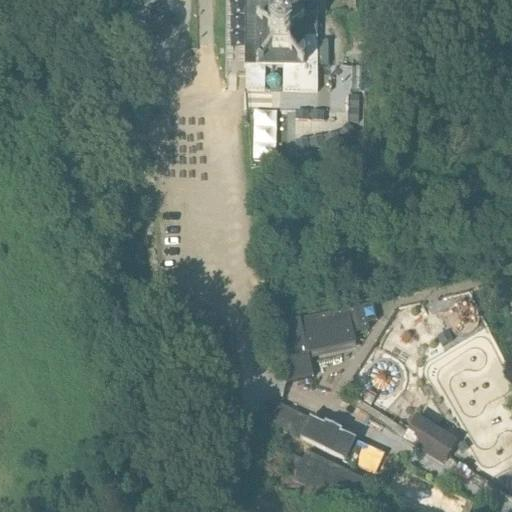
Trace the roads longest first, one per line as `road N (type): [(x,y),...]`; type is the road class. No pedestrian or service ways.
road 1 (unclassified): [(226,511),(249,387),(223,290),(204,44)]
road 2 (track): [(0,130),(67,206),(82,235),(142,511)]
